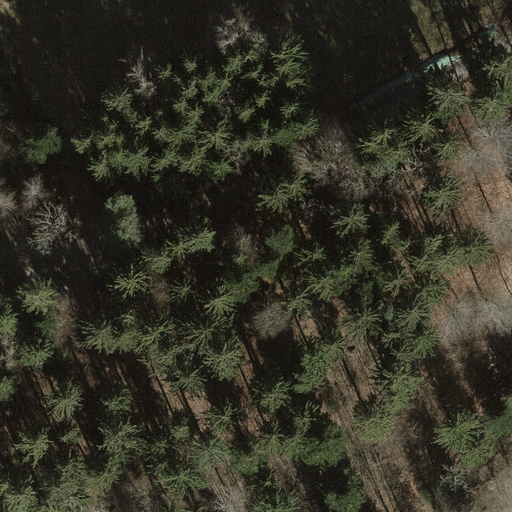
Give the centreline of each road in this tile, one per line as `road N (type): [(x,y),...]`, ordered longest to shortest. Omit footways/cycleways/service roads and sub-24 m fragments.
road 1 (track): [(0,247),(80,252),(144,236),(511,8)]
road 2 (track): [(80,252),(47,304),(0,351)]
